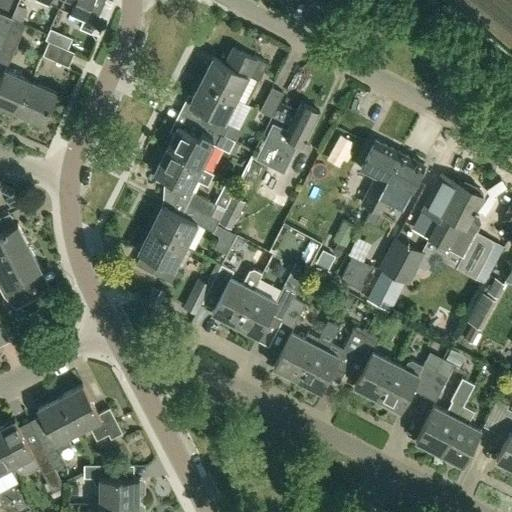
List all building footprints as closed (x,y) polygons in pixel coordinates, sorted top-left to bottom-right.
[(0,0),(0,5),(8,9),(12,0),(0,0)] [(102,9),(91,4),(93,0),(62,0),(60,6),(84,17),(79,28),(91,33),(102,9)] [(22,20),(28,8),(17,3),(12,15),(22,20)] [(0,21),(0,46),(2,47),(14,19),(3,14),(0,21)] [(0,62),(7,66),(26,24),(14,19),(2,47),(0,51),(0,62)] [(64,35),(60,46),(67,49),(72,38),(64,35)] [(60,46),(49,41),(43,54),(69,66),(75,52),(67,49),(60,46)] [(214,57),(202,80),(237,98),(249,75),(259,80),(268,63),(254,56),(253,57),(234,47),(234,48),(226,63),(214,57)] [(0,102),(18,111),(31,81),(5,69),(0,81),(0,102)] [(207,112),(201,123),(225,135),(231,124),(226,121),(237,98),(202,80),(190,103),(207,112)] [(57,92),(31,81),(18,111),(44,122),(57,92)] [(285,93),(273,87),(261,110),(273,116),(285,93)] [(320,111),(303,103),(261,188),(277,196),(285,181),(284,171),(298,142),(304,145),(320,111)] [(179,126),(167,149),(202,167),(214,144),(230,153),(236,141),(225,135),(201,123),(195,134),(179,126)] [(363,202),(372,207),(400,152),(377,140),(362,168),(377,176),(363,202)] [(214,173),(202,167),(167,149),(154,172),(190,190),(196,179),(207,185),(214,173)] [(400,152),(372,207),(381,211),(394,185),(410,193),(425,165),(400,152)] [(428,238),(449,249),(463,256),(476,232),(466,227),(483,194),(443,173),(423,211),(439,219),(428,238)] [(221,220),(227,208),(194,192),(188,203),(220,220),(221,220)] [(221,220),(220,220),(219,222),(231,227),(245,201),(235,196),(228,209),(227,208),(221,220)] [(214,232),(219,222),(220,220),(188,203),(182,215),(163,205),(151,228),(186,246),(198,223),(214,232)] [(372,207),(366,220),(374,224),(381,211),(372,207)] [(0,261),(30,246),(18,223),(0,232),(0,261)] [(175,269),(186,246),(151,228),(139,251),(159,261),(153,272),(177,284),(183,273),(175,269)] [(399,289),(419,251),(396,239),(376,277),(399,289)] [(0,289),(4,297),(15,308),(32,299),(23,279),(42,269),(30,246),(0,261),(0,289)] [(362,288),(373,265),(351,255),(340,278),(362,288)] [(213,312),(235,323),(254,288),(254,287),(262,272),(254,267),(249,269),(242,282),(232,276),(235,270),(222,264),(202,302),(215,308),(213,312)] [(495,276),(494,278),(487,290),(497,297),(505,283),(495,276)] [(210,283),(197,277),(182,307),(195,313),(210,283)] [(277,299),(254,288),(235,323),(259,336),(270,314),(283,321),(295,297),(299,290),(285,283),(277,299)] [(480,328),(496,300),(483,292),(467,321),(480,328)] [(52,296),(38,304),(40,307),(50,325),(64,317),(52,296)] [(295,297),(283,321),(294,327),(306,303),(295,297)] [(472,342),(479,330),(470,325),(464,338),(472,342)] [(328,342),(319,337),(316,343),(297,379),(321,391),(334,366),(346,373),(365,334),(354,329),(342,352),(341,352),(339,355),(325,348),(328,342)] [(297,379),(316,343),(319,337),(308,331),(305,337),(293,331),(274,367),(297,379)] [(378,341),(365,334),(346,373),(358,379),(354,385),(378,398),(397,362),(374,350),(378,341)] [(397,362),(378,398),(401,410),(412,389),(424,395),(443,359),(431,352),(424,365),(412,359),(407,361),(404,366),(397,362)] [(436,401),(455,364),(443,359),(424,395),(436,401)] [(453,398),(446,411),(435,405),(417,440),(440,452),(458,417),(465,405),(464,404),(474,384),(462,377),(452,398),(453,398)] [(83,383),(61,395),(79,431),(91,424),(97,436),(107,431),(111,438),(123,432),(110,407),(99,413),(83,383)] [(68,437),(79,431),(61,395),(37,408),(53,437),(42,442),(55,467),(66,461),(60,450),(72,443),(68,437)] [(483,425),(495,431),(507,408),(509,405),(497,399),(483,425)] [(465,405),(458,417),(440,452),(462,463),(480,428),(468,422),(474,409),(465,405)] [(511,410),(507,408),(495,431),(507,437),(496,459),(511,466),(511,410)] [(55,467),(42,442),(31,448),(16,419),(0,427),(0,444),(11,466),(22,460),(28,472),(40,466),(43,473),(53,490),(62,486),(63,483),(55,467)] [(0,498),(0,471),(11,466),(0,444),(0,502),(2,502),(0,498)] [(139,503),(139,494),(141,495),(144,491),(144,481),(141,477),(139,477),(112,477),(112,465),(84,464),(84,477),(92,477),(95,485),(99,485),(99,502),(139,503)] [(144,511),(144,506),(141,503),(139,503),(99,502),(98,511),(144,511)]
